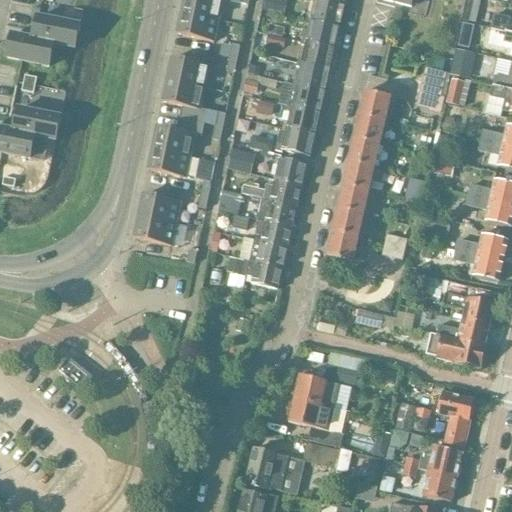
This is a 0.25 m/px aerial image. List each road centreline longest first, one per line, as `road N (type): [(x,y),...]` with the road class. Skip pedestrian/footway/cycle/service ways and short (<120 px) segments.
road 1 (residential): [(208,511),(233,416),(285,330),(366,0)]
road 2 (tertiary): [(159,0),(116,209),(81,257)]
road 3 (residential): [(480,511),(506,392)]
